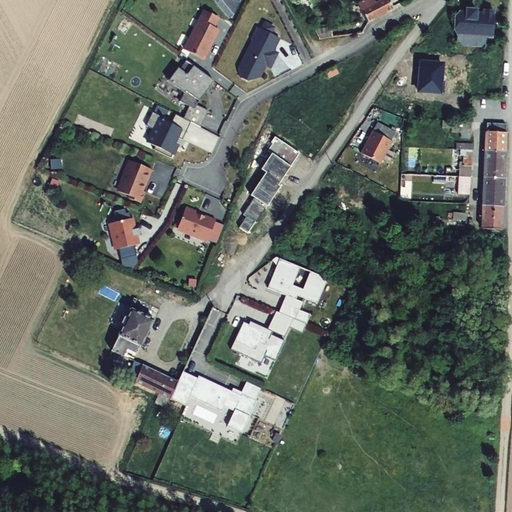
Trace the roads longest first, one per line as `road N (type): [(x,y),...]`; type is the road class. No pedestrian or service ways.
road 1 (residential): [(439,0),(222,297)]
road 2 (residential): [(210,184),(254,100),(435,0)]
road 3 (track): [(224,511),(117,479),(0,429)]
road 4 (track): [(511,307),(499,511)]
road 5 (residential): [(511,2),(511,141)]
road 6 (track): [(511,141),(511,278)]
